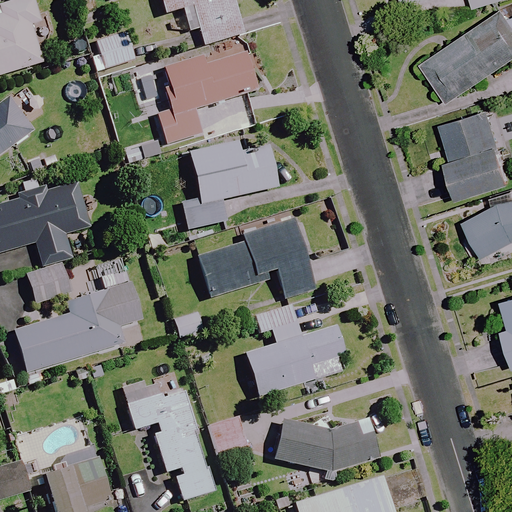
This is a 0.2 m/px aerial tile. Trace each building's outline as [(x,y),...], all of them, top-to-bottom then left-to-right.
[(29,0),(0,8),(0,77),(39,66),(27,25),(36,22),(29,0)] [(240,36),(229,0),(156,0),(161,17),(178,12),(185,35),(196,32),(200,48),(240,36)] [(401,0),(403,7),(425,0),(469,0),(472,10),(505,0),(401,0)] [(511,60),(511,29),(499,11),(420,64),(447,104),(511,60)] [(132,62),(123,34),(92,44),(96,56),(88,58),(93,75),(132,62)] [(254,93),(242,54),(201,66),(199,58),(160,70),(166,91),(161,93),(167,113),(153,117),(162,147),(198,136),(191,112),(254,93)] [(0,155),(29,135),(4,100),(0,102),(0,155)] [(507,186),(487,112),(436,126),(447,163),(457,200),(507,186)] [(236,153),(234,144),(184,155),(195,202),(178,205),(184,233),(223,224),(218,202),(273,190),(263,147),(236,153)] [(0,255),(31,246),(38,268),(38,271),(58,265),(57,262),(68,258),(62,238),(86,230),(71,183),(0,205),(0,255)] [(511,245),(511,202),(465,217),(477,257),(511,245)] [(310,293),(289,222),(238,238),(240,244),(193,259),(206,301),(274,280),(281,302),(310,293)] [(38,271),(34,272),(35,277),(22,281),(32,312),(69,300),(58,265),(38,271)] [(137,322),(127,287),(60,307),(63,316),(9,332),(22,376),(120,346),(115,329),(137,322)] [(511,298),(502,301),(510,327),(502,329),(511,361),(511,298)] [(297,339),(286,307),(250,318),(256,336),(267,333),(271,346),(241,356),(255,400),(310,382),(306,370),(339,359),(330,329),(297,339)] [(200,333),(195,315),(170,322),(176,340),(200,333)] [(161,476),(169,474),(176,472),(178,478),(171,480),(178,504),(210,494),(179,390),(122,407),(130,433),(153,426),(156,434),(149,436),(161,476)] [(364,420),(325,429),(283,418),(271,461),(319,474),(319,477),(333,481),(335,473),(375,463),(364,420)] [(243,449),(234,419),(204,428),(213,458),(243,449)] [(106,502),(94,461),(38,478),(48,511),(81,511),(81,509),(106,502)] [(0,471),(0,501),(28,494),(21,466),(0,471)] [(387,511),(377,478),(290,505),(292,511),(387,511)]
